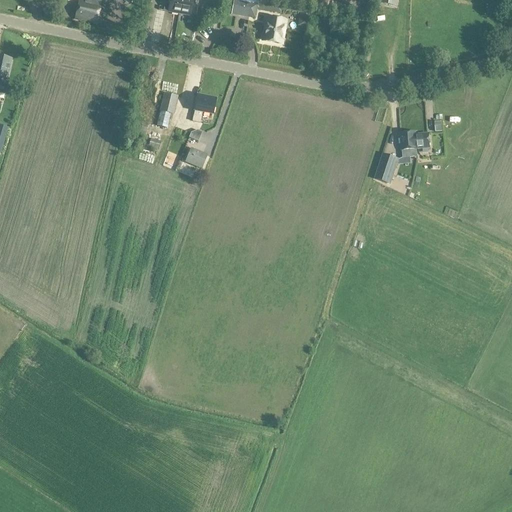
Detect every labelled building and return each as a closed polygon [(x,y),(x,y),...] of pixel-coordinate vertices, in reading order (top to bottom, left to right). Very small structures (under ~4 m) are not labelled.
[(181,0),(170,0),(169,5),(165,4),(164,11),(168,12),(179,14),(181,0)] [(181,0),(179,14),(190,16),(192,0),(181,0)] [(490,1),(487,14),(495,16),(498,3),(490,1)] [(96,24),(100,6),(78,2),(75,20),(96,24)] [(247,18),(250,6),(233,3),(231,15),(247,18)] [(284,30),(285,22),(267,19),(263,41),(281,44),(282,37),(283,37),(285,30),(284,30)] [(6,81),(10,61),(0,58),(0,82),(1,80),(6,81)] [(163,86),(177,86),(178,75),(163,74),(163,86)] [(165,94),(160,111),(171,114),(173,115),(177,97),(165,94)] [(202,114),(213,116),(216,99),(198,95),(192,122),(200,124),(202,114)] [(167,129),(171,114),(160,111),(157,126),(167,129)] [(133,133),(145,136),(148,124),(136,121),(133,133)] [(202,133),(197,131),(190,134),(188,139),(198,143),(202,133)] [(401,151),(402,151),(402,158),(417,157),(416,150),(429,149),(428,134),(415,135),(414,133),(400,134),(401,151)] [(161,142),(151,140),(150,148),(159,150),(161,142)] [(193,149),(189,158),(186,164),(202,170),(208,158),(210,159),(211,156),(193,149)] [(389,185),(398,161),(382,155),(374,180),(389,185)]
